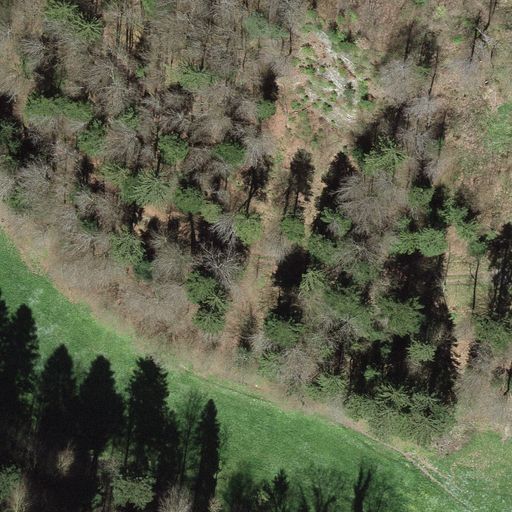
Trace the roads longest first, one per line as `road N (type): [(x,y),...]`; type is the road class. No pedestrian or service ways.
road 1 (track): [(0,96),(68,167),(149,220),(223,250),(318,266),(510,278)]
road 2 (track): [(511,278),(281,216),(246,198),(137,92),(88,0)]
